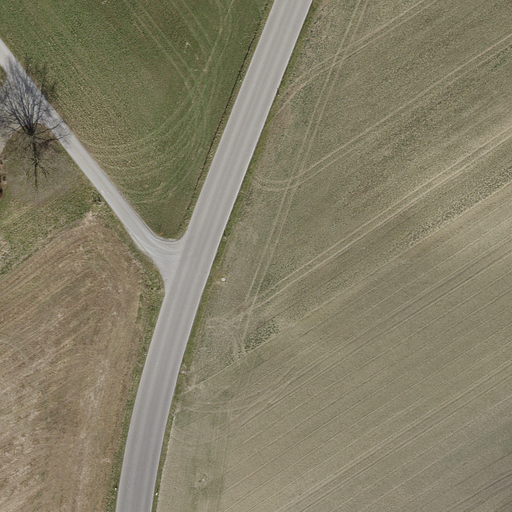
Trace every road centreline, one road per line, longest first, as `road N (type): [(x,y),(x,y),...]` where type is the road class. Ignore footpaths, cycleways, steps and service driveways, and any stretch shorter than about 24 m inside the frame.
road 1 (tertiary): [(134,511),(178,312),(294,0)]
road 2 (track): [(0,52),(143,235),(192,272)]
